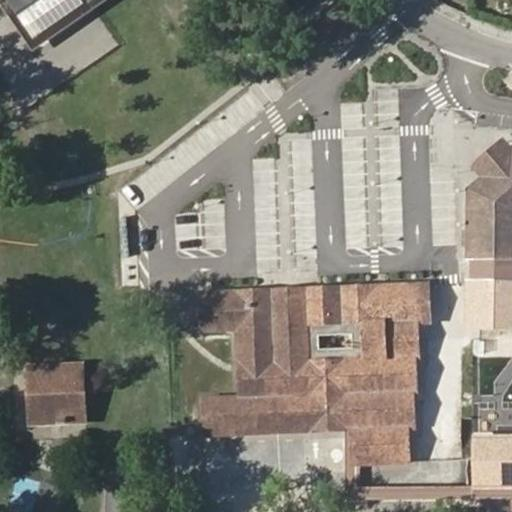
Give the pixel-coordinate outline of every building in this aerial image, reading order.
[(0,0),(0,1),(34,51),(109,0),(0,0)] [(511,148),(502,138),(470,167),(480,177),(467,189),(465,259),(470,259),(470,279),(463,279),(462,327),(511,328),(511,148)] [(427,361),(425,326),(437,326),(435,288),(435,283),(203,293),(204,336),(239,334),(242,397),(208,399),(209,439),(356,432),(357,466),(416,464),(414,430),(420,430),(419,393),(424,393),(422,361),(427,361)] [(86,422),(83,366),(28,368),(31,425),(86,422)] [(511,487),(511,434),(470,434),(470,487),(511,487)]
